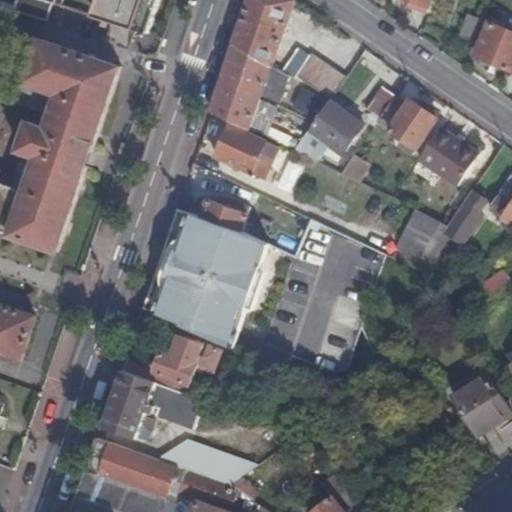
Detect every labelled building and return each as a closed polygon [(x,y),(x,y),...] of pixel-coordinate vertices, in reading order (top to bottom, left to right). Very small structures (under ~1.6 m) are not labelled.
[(0,0),(0,21),(11,25),(15,10),(47,20),(53,3),(42,0),(0,0)] [(101,0),(95,16),(104,20),(113,23),(115,24),(138,31),(150,35),(162,0),(101,0)] [(252,0),(238,43),(291,74),(293,76),(299,67),(284,58),(281,61),(276,60),(296,0),(252,0)] [(433,7),(411,0),(398,0),(398,2),(431,13),(433,7)] [(461,40),(476,45),(485,19),(470,14),(461,40)] [(113,23),(104,20),(102,26),(111,29),(113,23)] [(511,70),(511,31),(488,22),(473,53),(511,70)] [(138,31),(115,24),(109,43),(131,50),(138,31)] [(60,253),(123,69),(41,40),(26,84),(60,96),(48,131),(31,125),(21,149),(39,156),(27,192),(0,181),(0,231),(11,235),(11,237),(60,253)] [(238,43),(226,77),(264,96),(266,93),(282,102),(291,74),(238,43)] [(366,52),(359,64),(377,73),(383,61),(366,52)] [(333,98),(348,76),(313,53),(298,75),(333,98)] [(226,77),(214,111),(253,130),(270,138),(280,109),(263,100),(264,96),(226,77)] [(382,118),(399,94),(386,85),(370,109),(382,118)] [(411,102),(399,94),(382,118),(380,122),(393,131),(412,143),(416,147),(419,149),(440,117),(413,100),(411,102)] [(366,123),(333,99),(316,123),(311,129),(345,153),(366,123)] [(283,148),(235,124),(219,156),(268,179),(283,148)] [(444,126),(422,159),(460,185),(482,153),(444,126)] [(354,159),(344,173),(355,178),(364,166),(354,159)] [(506,217),(511,221),(511,180),(501,196),(493,209),(502,215),(499,219),(503,222),(506,217)] [(211,198),(205,217),(245,231),(253,208),(238,202),(236,207),(211,198)] [(451,225),(422,269),(437,277),(461,240),(466,243),(485,214),(467,202),(452,224),(451,225)] [(244,304),(250,306),(266,262),(259,260),(265,241),(245,231),(205,217),(182,209),(173,235),(153,291),(212,311),(212,313),(237,323),(244,304)] [(420,211),(397,257),(416,267),(422,269),(451,225),(420,211)] [(266,262),(272,244),(265,241),(259,260),(266,262)] [(186,325),(236,347),(244,325),(237,323),(212,313),(212,311),(153,291),(147,307),(152,310),(186,325)] [(237,323),(244,325),(250,306),(244,304),(237,323)] [(0,353),(22,362),(37,319),(0,305),(0,353)] [(159,366),(131,355),(126,369),(155,379),(158,370),(194,384),(201,365),(216,371),(224,350),(184,334),(176,354),(165,350),(159,366)] [(155,379),(126,369),(106,426),(140,439),(144,426),(155,430),(158,419),(148,415),(150,410),(157,412),(159,407),(162,408),(164,405),(182,411),(189,392),(155,379)] [(511,407),(490,374),(456,396),(481,434),(511,413),(511,407)] [(196,427),(206,399),(193,393),(183,422),(196,427)] [(273,511),(255,499),(232,483),(231,484),(168,461),(158,458),(103,438),(76,511),(273,511)] [(158,458),(168,461),(171,453),(162,449),(158,458)] [(363,511),(365,511),(335,474),(324,483),(335,497),(316,511),(363,511)] [(232,483),(255,499),(262,491),(241,477),(232,483)]
